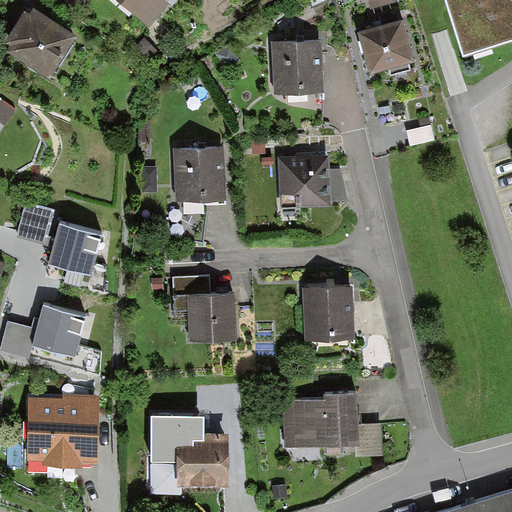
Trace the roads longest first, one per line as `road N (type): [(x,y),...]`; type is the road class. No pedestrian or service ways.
road 1 (residential): [(332,57),(432,473)]
road 2 (residential): [(511,255),(440,33)]
